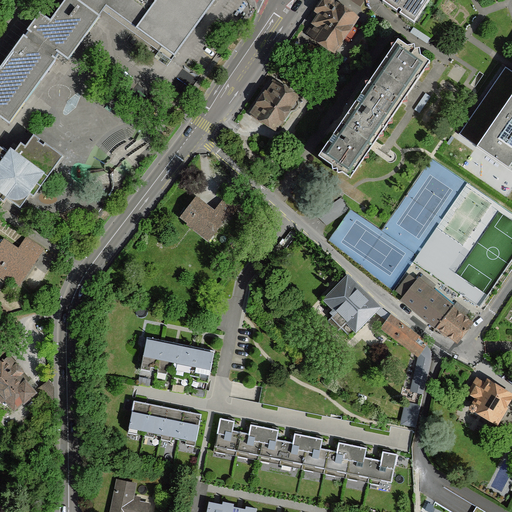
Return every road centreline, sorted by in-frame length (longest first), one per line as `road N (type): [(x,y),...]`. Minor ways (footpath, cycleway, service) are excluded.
road 1 (primary): [(195,132),(104,247),(71,305),(69,511)]
road 2 (residential): [(441,341),(419,437),(422,460),(500,511)]
road 3 (residential): [(291,215),(242,283),(218,406)]
road 4 (residential): [(441,341),(291,215)]
road 5 (residential): [(401,442),(218,406)]
road 6 (primary): [(285,4),(195,132)]
road 7 (residential): [(291,215),(195,132)]
